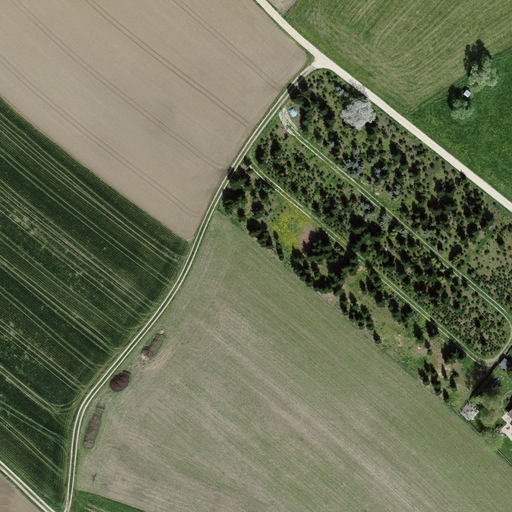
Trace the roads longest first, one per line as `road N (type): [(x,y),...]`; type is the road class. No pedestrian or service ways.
road 1 (track): [(323,59),(254,135),(166,302),(80,407),(66,511)]
road 2 (track): [(246,147),(258,171),(477,359),(495,358),(511,339)]
road 3 (track): [(511,323),(296,135),(282,100)]
road 4 (track): [(511,210),(323,59)]
